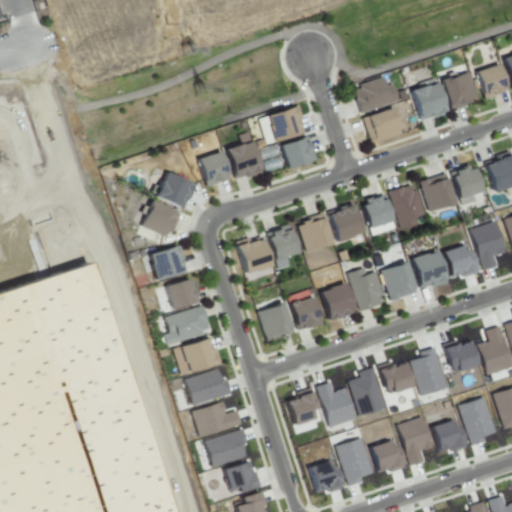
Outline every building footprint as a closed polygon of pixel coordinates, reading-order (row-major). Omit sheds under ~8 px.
[(511,86),(509,88),(500,58),(511,54),(511,86)] [(481,99),(472,72),(495,64),(504,91),(481,99)] [(448,109),(438,80),(465,71),(474,97),(464,100),(465,104),(448,109)] [(356,112),(352,99),(353,99),(350,89),(356,87),(355,85),(380,76),(384,87),(390,84),(395,99),(356,112)] [(417,121),(407,91),(425,85),(425,86),(434,83),(443,111),(417,121)] [(271,142),(262,115),(293,105),(302,132),(271,142)] [(368,144),(363,131),(368,129),(363,116),(389,106),(398,133),(368,144)] [(285,169),(277,145),(302,137),(310,161),(285,169)] [(232,177),(223,149),(247,140),(257,170),(232,177)] [(204,186),(195,159),(218,152),(226,178),(204,186)] [(511,186),(487,196),(477,166),(503,158),(511,183),(511,186)] [(451,202),(443,178),(447,177),(445,173),(461,167),(463,172),(469,170),(477,192),(451,202)] [(180,209),(150,195),(161,170),(189,183),(180,209)] [(426,210),(415,181),(439,172),(451,203),(426,210)] [(397,229),(385,191),(400,187),(400,188),(406,186),(408,191),(413,189),(421,215),(411,218),(413,224),(397,229)] [(367,229),(357,200),(380,192),(390,220),(367,229)] [(161,237),(136,224),(149,200),(174,213),(161,237)] [(333,242),(324,214),(350,205),(360,233),(333,242)] [(511,214),(500,218),(509,255),(511,253),(511,214)] [(303,250),(295,225),(299,224),(299,222),(305,220),(306,223),(321,217),(329,243),(303,250)] [(500,252),(491,221),(465,229),(478,270),(491,266),(488,256),(500,252)] [(274,270),(264,238),(270,236),(268,232),(278,229),(279,233),(286,230),(294,253),(283,257),(286,266),(274,270)] [(243,275),(233,246),(244,243),(245,245),(246,244),(245,242),(253,240),(253,241),(259,239),(268,267),(243,275)] [(459,277),(473,272),(464,244),(438,253),(446,277),(458,273),(459,277)] [(152,282),(144,253),(174,245),(182,273),(152,282)] [(416,290),(442,282),(432,250),(406,259),(416,290)] [(413,292),(401,261),(375,271),(386,302),(413,292)] [(0,511),(0,287),(77,262),(159,511),(0,511)] [(370,271),(362,274),(360,267),(343,273),(356,311),(381,302),(370,271)] [(169,311),(161,285),(185,278),(188,286),(191,285),(196,303),(169,311)] [(325,319),(316,293),(340,284),(350,312),(325,319)] [(294,329),(285,303),(309,295),(317,322),(294,329)] [(263,344),(252,313),(279,303),(289,331),(271,337),(272,341),(263,344)] [(160,317),(198,305),(205,327),(198,329),(200,336),(175,344),(172,334),(166,335),(160,317)] [(511,319),(499,324),(511,365),(511,364),(511,319)] [(506,368),(495,326),(479,330),(482,341),(472,344),(481,375),(506,368)] [(463,337),(438,345),(447,373),(473,365),(463,337)] [(176,376),(169,349),(206,338),(209,350),(212,349),(216,365),(176,376)] [(415,395),(440,389),(430,347),(412,352),(413,358),(406,360),(415,395)] [(372,367),(381,395),(407,387),(398,358),(372,367)] [(354,416),(380,408),(367,367),(351,372),(352,378),(343,381),(354,416)] [(187,405),(226,394),(221,377),(215,379),(212,369),(179,379),(187,405)] [(311,386),(323,427),(349,420),(340,388),(328,391),(325,382),(311,386)] [(511,386),(488,393),(498,429),(511,425),(511,429),(511,386)] [(307,410),(312,409),(306,388),(291,392),(292,397),(281,399),(288,425),(309,419),(307,410)] [(453,405),(466,445),(481,441),(479,436),(490,432),(479,397),(453,405)] [(235,425),(231,410),(221,413),(217,401),(187,410),(194,437),(235,425)] [(392,424),(404,466),(418,462),(415,451),(427,448),(418,416),(392,424)] [(426,426),(434,452),(446,449),(447,452),(461,447),(454,425),(448,427),(446,420),(426,426)] [(240,457),(237,447),(242,445),(237,428),(199,441),(207,467),(240,457)] [(331,445),(343,486),(358,482),(356,476),(367,473),(357,438),(331,445)] [(400,468),(393,445),(386,447),(385,440),(365,446),(372,472),(385,469),(386,472),(400,468)] [(338,488),(330,459),(303,467),(311,493),(323,489),(324,492),(338,488)] [(225,494),(250,487),(243,462),(218,469),(225,494)] [(228,500),(231,511),(260,511),(255,493),(228,500)] [(511,511),(511,501),(499,505),(496,496),(483,500),(486,511),(511,511)] [(481,511),(479,501),(464,506),(465,511),(461,511),(481,511)]
